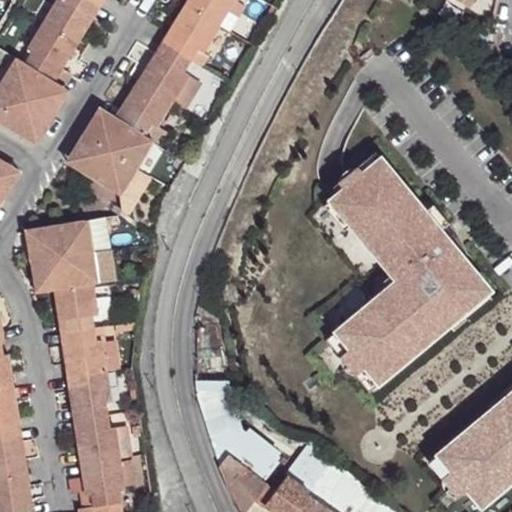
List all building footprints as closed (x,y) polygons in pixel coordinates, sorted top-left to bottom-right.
[(57,0),(46,19),(80,40),(96,15),(91,12),(97,1),(95,0),(57,0)] [(187,0),(185,3),(220,25),(224,18),(235,0),(187,0)] [(235,0),(224,18),(229,22),(234,13),(238,16),(245,6),(235,0)] [(91,12),(96,15),(102,4),(97,1),(91,12)] [(203,52),(220,25),(185,3),(169,30),(174,33),(167,44),(192,59),(202,65),(208,56),(203,52)] [(34,48),(27,60),(52,75),(59,63),(64,66),(80,40),(46,19),(29,45),(34,48)] [(174,33),(169,30),(163,40),(167,44),(174,33)] [(161,56),(167,44),(163,40),(155,52),(161,56)] [(495,42),(483,45),(487,57),(497,69),(504,64),(498,54),(495,42)] [(184,70),(192,59),(167,44),(161,56),(155,52),(141,77),(174,99),(190,73),(184,70)] [(19,54),(3,81),(52,110),(55,104),(53,97),(48,92),(57,78),(52,75),(27,60),(19,54)] [(52,75),(57,78),(64,66),(59,63),(52,75)] [(203,81),(190,73),(174,99),(187,107),(203,81)] [(159,123),(174,99),(141,77),(125,103),(129,107),(121,118),(156,139),(160,141),(168,128),(159,123)] [(52,110),(55,113),(71,87),(57,78),(48,92),(53,97),(55,104),(52,110)] [(3,81),(0,84),(0,116),(23,130),(33,115),(40,117),(47,115),(52,110),(3,81)] [(129,107),(125,103),(118,115),(121,118),(129,107)] [(118,115),(101,105),(85,132),(90,134),(95,130),(98,129),(102,128),(108,130),(118,115)] [(55,113),(52,110),(47,115),(40,117),(33,115),(23,130),(37,139),(55,113)] [(140,165),(156,139),(121,118),(118,115),(108,130),(102,128),(98,129),(95,130),(90,134),(140,165)] [(90,134),(85,132),(69,158),(84,168),(94,153),(91,148),(90,144),(89,140),(90,134)] [(122,193),(140,165),(90,134),(89,140),(90,144),(91,148),(94,153),(84,168),(122,193)] [(337,236),(343,230),(330,215),(343,204),(335,194),(359,174),(362,177),(375,165),(367,156),(325,193),(330,199),(315,211),(337,236)] [(19,170),(5,161),(0,169),(0,177),(2,180),(3,188),(1,194),(4,196),(19,170)] [(143,167),(152,173),(156,168),(146,162),(143,167)] [(143,167),(140,165),(122,193),(124,206),(122,210),(128,214),(153,174),(152,173),(143,167)] [(442,325),(479,293),(459,270),(463,268),(451,254),(448,256),(439,245),(450,236),(441,226),(433,233),(417,215),(375,165),(362,177),(359,174),(335,194),(343,204),(330,215),(343,230),(385,279),(395,291),(372,310),(367,305),(330,338),(344,354),(340,358),(356,377),(360,373),(374,389),(445,328),(442,325)] [(441,226),(426,208),(417,215),(433,233),(441,226)] [(103,220),(44,228),(46,246),(39,249),(35,255),(35,262),(92,253),(108,251),(103,220)] [(25,231),(30,263),(35,262),(35,255),(39,249),(46,246),(44,228),(25,231)] [(450,236),(439,245),(448,256),(451,254),(463,268),(462,263),(461,258),(458,250),(454,242),(450,236)] [(110,251),(108,251),(92,253),(97,283),(106,282),(114,280),(110,251)] [(92,253),(35,262),(38,269),(44,273),(51,274),(54,290),(94,284),(97,283),(92,253)] [(35,262),(30,263),(35,293),(54,290),(51,274),(44,273),(38,269),(35,262)] [(372,310),(395,291),(385,279),(377,286),(380,289),(365,302),(367,305),(372,310)] [(106,282),(97,283),(94,284),(98,315),(111,313),(106,282)] [(94,284),(54,290),(58,320),(64,320),(66,332),(94,328),(93,315),(98,315),(94,284)] [(479,293),(442,325),(445,328),(449,333),(486,301),(479,293)] [(64,320),(58,320),(60,333),(66,332),(64,320)] [(96,340),(94,328),(66,332),(69,346),(62,346),(68,376),(108,370),(102,340),(96,340)] [(69,346),(66,332),(60,333),(62,346),(69,346)] [(221,335),(193,336),(193,360),(197,396),(209,437),(219,468),(228,457),(263,485),(280,456),(237,430),(225,392),(221,335)] [(344,354),(330,338),(321,345),(365,397),(374,389),(360,373),(356,377),(340,358),(344,354)] [(115,339),(102,340),(108,370),(118,369),(119,369),(115,339)] [(0,387),(14,385),(9,356),(3,356),(1,342),(0,342),(0,387)] [(122,401),(118,369),(108,370),(112,403),(122,401)] [(112,403),(108,370),(68,376),(73,409),(79,408),(81,419),(108,414),(107,403),(112,403)] [(511,383),(500,393),(504,398),(507,402),(511,397),(511,383)] [(0,431),(15,429),(13,417),(19,416),(14,385),(0,387),(0,431)] [(511,397),(507,402),(504,398),(434,459),(448,475),(444,479),(460,498),(464,494),(478,510),(511,481),(511,473),(511,472),(511,397)] [(79,408),(73,409),(74,419),(81,419),(79,408)] [(110,428),(108,414),(81,419),(83,434),(77,434),(82,462),(120,456),(116,427),(110,428)] [(13,417),(15,429),(21,428),(19,416),(13,417)] [(83,434),(81,419),(74,419),(77,434),(83,434)] [(126,426),(116,427),(120,456),(130,455),(126,426)] [(17,444),(23,443),(21,428),(15,429),(17,444)] [(0,475),(28,471),(23,443),(17,444),(15,429),(0,431),(0,475)] [(307,493),(331,461),(312,445),(310,445),(285,477),(307,493)] [(121,462),(120,456),(82,462),(85,489),(86,492),(91,491),(93,504),(106,502),(107,505),(121,501),(120,489),(125,488),(125,487),(121,462)] [(219,468),(239,511),(245,511),(252,502),(263,511),(266,507),(273,511),(391,511),(331,461),(307,493),(285,477),(274,493),(264,486),(264,485),(263,485),(228,457),(219,468)] [(434,459),(425,466),(464,511),(476,511),(478,510),(464,494),(460,498),(444,479),(448,475),(434,459)] [(131,461),(121,462),(125,487),(135,485),(131,461)] [(0,511),(26,511),(25,501),(33,501),(33,498),(28,471),(0,475),(0,506),(0,507),(0,511)] [(108,511),(107,505),(106,502),(93,504),(82,506),(82,511),(108,511)]
